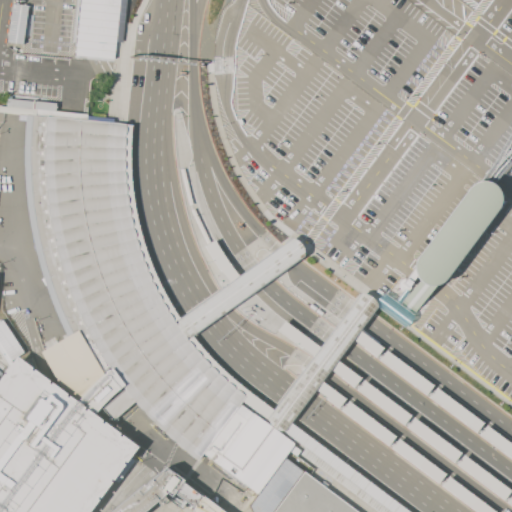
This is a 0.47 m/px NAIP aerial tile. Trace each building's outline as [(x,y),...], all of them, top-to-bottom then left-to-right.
[(118,0),(112,58),(73,54),(78,0),(118,0)] [(11,3),(12,3),(26,5),(25,13),(22,37),(21,44),(6,42),(11,3)] [(114,123),(121,124),(132,125),(130,160),(132,193),(139,226),(149,258),(163,289),(179,317),(181,319),(186,327),(194,336),(200,345),(223,370),(249,391),(242,400),(240,403),(262,419),(269,422),(274,426),(280,430),(284,436),(294,443),(293,445),(300,450),(297,455),(296,456),(289,450),(255,496),(213,464),(215,461),(203,453),(197,460),(165,433),(136,402),(112,422),(99,408),(94,414),(136,446),(130,454),(135,457),(116,482),(112,479),(87,511),(0,511),(0,375),(11,361),(15,355),(16,356),(63,391),(41,352),(68,336),(53,303),(44,280),(37,256),(32,233),(28,212),(26,188),(25,162),(25,139),(26,115),(0,112),(0,106),(7,107),(8,99),(57,103),(56,111),(88,115),(88,116),(114,119),(114,123)] [(417,279),(408,291),(403,287),(398,283),(411,267),(413,264),(415,259),(438,227),(462,194),(465,190),(470,185),(474,182),(480,180),(485,181),(490,183),(494,186),(498,191),(500,196),(500,201),(499,205),(492,214),(445,277),(441,282),(435,284),(433,284),(427,284),(421,282),(417,279)] [(239,277),(230,265),(222,254),(215,241),(205,247),(213,259),(221,271),(230,283),(181,319),(186,327),(194,336),(304,257),(303,251),(301,246),(297,242),(291,239),(239,277)] [(411,313),(411,316),(410,318),(407,323),(404,324),(402,325),(377,307),(375,302),(375,301),(375,299),(379,294),(381,293),(383,292),(393,300),(403,287),(408,291),(417,279),(421,282),(427,284),(433,284),(415,309),(411,313)] [(360,331),(383,347),(376,356),(354,340),(338,361),(360,377),(354,386),(331,369),(322,381),(345,398),(338,407),(316,390),(291,423),(410,511),(375,511),(300,455),(306,448),(305,447),(284,431),(267,419),(242,400),(249,391),(273,409),(314,356),(278,330),(284,321),(320,348),(360,295),(366,296),(371,299),(375,302),(377,307),(378,308),(360,331)] [(0,319),(1,319),(23,351),(16,356),(15,355),(11,361),(0,344),(0,319)] [(426,394),(380,358),(386,350),(433,386),(426,394)] [(404,424),(357,389),(364,380),(410,415),(404,424)] [(477,432),(429,396),(436,388),(483,423),(477,432)] [(388,445),(342,409),(348,401),(395,436),(388,445)] [(454,461),(407,427),(413,418),(460,453),(454,461)] [(511,457),(480,434),(486,426),(511,445),(511,457)] [(438,482),(392,447),(398,439),(445,474),(438,482)] [(505,499),(457,464),(464,455),(511,491),(505,499)] [(143,511),(166,493),(171,496),(174,492),(194,508),(198,502),(203,497),(182,481),(183,480),(165,467),(144,486),(142,484),(111,511),(109,511),(143,511)] [(193,511),(193,509),(194,508),(198,502),(203,497),(203,496),(224,511),(273,511),(304,471),(309,475),(358,511),(193,511)] [(478,511),(442,485),(448,477),(495,511),(478,511)]
